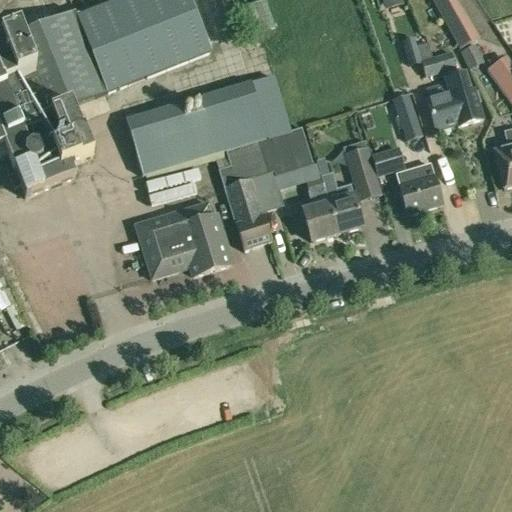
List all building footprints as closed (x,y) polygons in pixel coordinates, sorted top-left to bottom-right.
[(274,30),(265,0),(248,5),(257,35),(274,30)] [(382,0),(386,11),(401,6),(398,0),(382,0)] [(479,41),(456,0),(429,0),(459,53),(479,41)] [(171,12),(179,37),(191,34),(183,9),(171,12)] [(193,45),(233,32),(230,21),(190,35),(193,45)] [(432,60),(427,45),(416,49),(414,41),(401,45),(409,70),(421,67),(425,81),(456,72),(451,55),(432,60)] [(475,47),(460,55),(470,73),(484,65),(475,47)] [(511,65),(507,58),(486,73),(496,86),(511,109),(511,65)] [(445,81),(447,87),(451,101),(448,101),(456,128),(457,128),(458,130),(482,123),(474,93),(470,95),(467,85),(464,76),(445,81)] [(451,101),(447,87),(426,92),(429,103),(426,104),(435,135),(456,128),(448,101),(451,101)] [(423,140),(411,97),(392,104),(406,146),(423,140)] [(271,246),(259,206),(253,186),(275,179),(312,168),(301,131),(291,134),(289,134),(285,136),(267,141),(250,146),(226,153),(227,155),(214,159),(219,174),(224,191),(223,191),(243,254),(271,246)] [(503,191),(511,188),(511,133),(504,135),(508,151),(494,154),(503,191)] [(11,149),(19,166),(23,165),(26,173),(57,161),(47,134),(35,139),(33,138),(27,137),(20,142),(20,150),(25,155),(19,157),(16,147),(11,149)] [(398,150),(370,158),(377,181),(405,172),(398,150)] [(377,181),(370,158),(368,151),(344,158),(351,181),(362,177),(369,201),(382,197),(377,181)] [(320,177),(317,167),(312,168),(302,171),(304,175),(306,183),(311,199),(313,199),(325,195),(320,177)] [(443,208),(435,180),(434,180),(430,168),(395,178),(398,188),(398,187),(407,218),(443,208)] [(0,182),(0,203),(16,196),(8,179),(0,182)] [(282,206),(274,179),(253,186),(259,206),(261,213),(282,206)] [(354,199),(342,202),(328,206),(337,238),(363,231),(354,199)] [(207,206),(134,228),(151,283),(189,271),(192,280),(231,268),(215,218),(211,219),(207,206)] [(328,206),(316,210),(302,213),(311,245),(337,238),(328,206)] [(65,228),(56,231),(67,266),(76,263),(65,228)] [(0,312),(14,305),(5,289),(0,270),(0,312)] [(236,376),(238,364),(224,362),(223,375),(236,376)]
